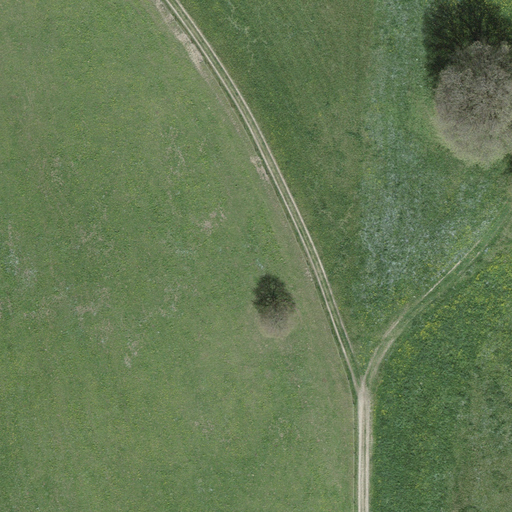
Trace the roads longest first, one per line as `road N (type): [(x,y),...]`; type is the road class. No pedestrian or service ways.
road 1 (track): [(170,0),(264,156),(321,283),(361,400)]
road 2 (track): [(511,223),(398,326),(361,400)]
